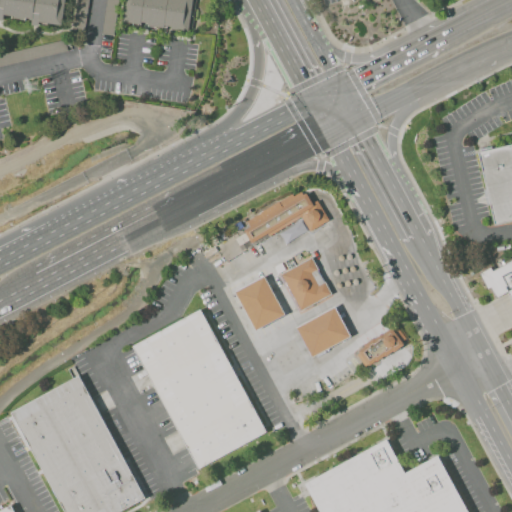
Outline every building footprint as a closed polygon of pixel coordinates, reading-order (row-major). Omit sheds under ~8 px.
[(0,0),(65,0),(62,25),(38,22),(37,26),(30,25),(31,19),(23,18),(23,21),(9,19),(10,16),(3,15),(2,21),(0,20),(0,0)] [(88,0),(84,31),(72,29),(76,0),(88,0)] [(104,0),(117,0),(112,35),(99,33),(104,0)] [(195,0),(192,30),(188,30),(187,32),(169,29),(170,26),(163,25),(162,28),(146,25),(146,23),(139,22),(139,24),(121,22),(124,0),(195,0)] [(0,53),(64,39),(67,50),(0,65),(0,53)] [(511,220),(494,225),(477,152),(511,143),(511,220)] [(252,245),(301,218),(310,231),(329,219),(317,200),(313,203),(304,191),(294,196),(292,194),(247,221),(250,227),(244,231),(252,245)] [(281,274),(314,257),(332,294),(299,310),(281,274)] [(480,274),(487,289),(490,288),(496,298),(507,292),(511,300),(511,259),(492,271),(490,268),(480,274)] [(233,293),(265,276),(284,314),(253,330),(233,293)] [(296,327),(335,306),(351,336),(312,358),(296,327)] [(132,346),(199,309),(265,430),(198,467),(132,346)] [(356,355),(359,353),(358,351),(365,346),(364,344),(374,337),(375,338),(382,333),(383,334),(391,328),(393,329),(397,327),(406,339),(402,342),(403,345),(394,352),(393,351),(385,357),(385,356),(376,362),(374,362),(367,367),(366,365),(364,366),(356,355)] [(65,511),(11,413),(78,376),(144,498),(117,511),(65,511)] [(318,511),(304,485),(387,440),(405,473),(438,455),(468,511),(318,511)]
